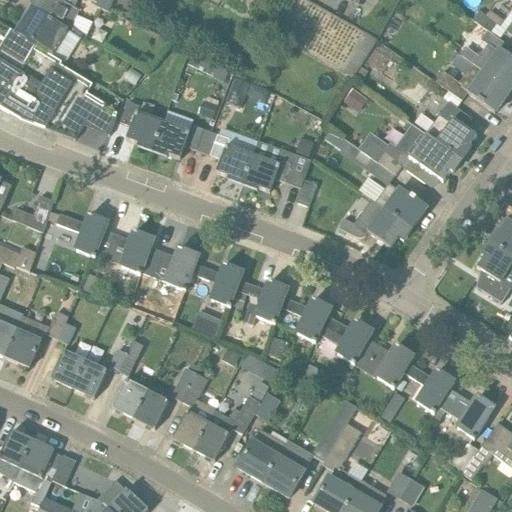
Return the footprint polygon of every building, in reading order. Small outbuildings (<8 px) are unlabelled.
[(73,27),(78,17),(77,16),(78,12),(61,4),(62,3),(55,0),(29,0),(31,10),(68,32),(69,33),(73,27)] [(55,0),(62,3),(61,4),(78,12),(77,16),(78,17),(80,13),(74,9),(78,0),(55,0)] [(86,0),(96,4),(94,7),(107,13),(113,0),(86,0)] [(69,33),(68,32),(31,10),(15,35),(15,36),(36,48),(35,50),(62,66),(63,67),(80,40),(69,33)] [(491,36),(498,26),(480,13),(473,23),(474,23),(491,36)] [(69,33),(80,40),(84,35),(73,27),(69,33)] [(119,115),(88,96),(94,86),(63,67),(62,66),(35,50),(36,48),(15,36),(15,35),(10,32),(8,36),(0,49),(0,109),(21,123),(37,128),(69,140),(75,142),(84,128),(110,138),(119,115)] [(353,82),(377,42),(369,37),(344,76),(353,82)] [(496,53),(488,46),(480,58),(465,47),(458,57),(510,94),(510,93),(505,89),(511,79),(511,59),(498,50),(496,53)] [(148,74),(155,64),(144,57),(138,68),(148,74)] [(510,94),(458,57),(451,67),(464,77),(459,85),(443,73),(435,84),(462,103),(468,95),(494,115),(510,94)] [(136,91),(146,76),(135,68),(124,83),(136,91)] [(244,111),(252,88),(236,82),(228,105),(244,111)] [(214,122),(221,104),(209,99),(207,104),(203,103),(198,116),(214,122)] [(152,154),(163,125),(137,115),(140,109),(128,104),(120,125),(131,129),(126,142),(138,146),(137,149),(152,154)] [(460,162),(470,148),(468,147),(476,136),(464,128),(470,120),(449,104),(425,137),(460,162)] [(189,134),(163,125),(152,154),(167,159),(168,157),(180,162),(185,149),(196,153),(203,132),(191,128),(189,134)] [(242,187),(253,157),(232,150),(235,143),(217,137),(210,157),(221,162),(216,175),(228,179),(227,181),(242,187)] [(452,174),(460,162),(425,137),(408,160),(402,156),(397,162),(403,167),(402,168),(424,184),(431,175),(443,183),(450,173),(452,174)] [(314,144),(301,140),(295,158),(308,162),(314,144)] [(347,143),(339,154),(386,188),(388,186),(389,187),(396,177),(347,143)] [(279,167),(253,157),(242,187),(257,193),(258,191),(270,195),(275,182),(285,186),(293,165),(282,161),(279,167)] [(311,212),(319,188),(302,183),(295,207),(311,212)] [(399,189),(397,192),(389,187),(388,186),(386,188),(374,205),(406,227),(411,231),(426,209),(399,189)] [(43,235),(54,203),(40,198),(33,218),(18,213),(14,225),(43,235)] [(406,227),(374,205),(358,228),(344,220),(338,232),(353,240),(359,241),(364,240),(368,234),(390,251),(406,227)] [(86,227),(60,216),(56,226),(80,236),(74,253),(94,261),(105,234),(108,225),(92,219),(93,218),(89,217),(89,219),(86,227)] [(511,225),(506,222),(500,233),(498,232),(490,245),(511,258),(511,225)] [(150,250),(153,241),(137,236),(138,235),(134,233),(133,236),(134,236),(131,243),(105,234),(94,261),(95,262),(97,260),(120,267),(119,270),(139,278),(150,250)] [(511,258),(490,245),(481,259),(483,260),(476,271),(488,278),(483,287),(501,299),(508,288),(502,285),(511,268),(511,258)] [(20,257),(0,248),(0,263),(3,265),(29,275),(36,255),(23,250),(20,257)] [(195,267),(198,258),(182,252),(183,251),(179,250),(178,252),(179,252),(176,260),(150,250),(139,278),(147,281),(149,275),(166,281),(163,287),(185,295),(195,267)] [(221,276),(207,271),(204,281),(201,288),(213,293),(209,304),(229,311),(236,291),(240,283),(243,274),(227,268),(228,267),(224,266),(223,268),(224,269),(221,276)] [(207,271),(195,267),(191,276),(204,281),(207,271)] [(284,300),(288,291),(272,285),(272,284),(269,282),(268,285),(269,285),(266,292),(240,283),(236,291),(263,301),(256,321),(273,327),(280,309),(284,300)] [(0,358),(5,360),(23,319),(0,308),(0,303),(5,291),(0,289),(0,358)] [(331,310),(316,302),(313,300),(312,302),(309,309),(284,300),(280,309),(304,319),(295,336),(312,345),(317,335),(326,319),(331,310)] [(193,329),(216,337),(222,320),(200,312),(193,329)] [(58,342),(65,326),(68,320),(57,314),(49,330),(23,319),(5,360),(29,371),(41,342),(40,342),(44,336),(58,342)] [(350,331),(326,319),(317,335),(340,348),(335,357),(351,367),(358,356),(367,341),(372,333),(357,325),(358,324),(355,322),(354,324),(350,331)] [(68,347),(76,330),(65,326),(58,342),(68,347)] [(118,373),(134,343),(135,340),(123,335),(116,351),(117,352),(110,368),(118,373)] [(282,363),(288,346),(273,340),(267,358),(282,363)] [(391,356),(367,341),(358,356),(382,371),(376,382),(392,391),(403,373),(408,365),(413,357),(398,349),(399,348),(396,346),(394,348),(395,349),(391,356)] [(129,378),(143,348),(134,343),(118,373),(129,378)] [(234,368),(241,355),(228,348),(221,361),(234,368)] [(74,388),(85,363),(64,354),(51,380),(53,380),(54,378),(74,388)] [(251,356),(244,371),(272,385),(279,370),(251,356)] [(95,400),(108,373),(85,363),(74,388),(95,398),(94,400),(95,400)] [(319,383),(324,372),(309,364),(303,376),(319,383)] [(431,380),(408,365),(403,373),(427,388),(416,406),(431,416),(438,406),(448,391),(453,383),(439,374),(440,373),(437,371),(435,373),(436,374),(431,380)] [(182,405),(197,376),(186,371),(171,399),(182,405)] [(194,452),(215,413),(198,403),(208,382),(197,376),(182,405),(190,409),(171,443),(173,443),(174,441),(194,452)] [(136,418),(148,393),(126,382),(113,409),(114,410),(115,408),(136,418)] [(472,406),(448,391),(438,406),(461,422),(456,432),(471,442),(493,409),(479,400),(480,399),(477,397),(475,399),(476,399),(472,406)] [(155,431),(170,404),(148,393),(136,418),(155,428),(154,431),(155,431)] [(255,415),(266,396),(261,393),(258,400),(250,396),(240,414),(234,411),(229,421),(215,413),(194,452),(214,463),(213,465),(214,465),(232,432),(242,437),(255,415)] [(271,422),(281,404),(267,395),(266,396),(255,415),(271,422)] [(328,460),(347,426),(335,419),(312,457),(314,458),(325,464),(328,460)] [(347,426),(328,460),(341,468),(361,435),(347,426)] [(511,436),(497,426),(482,447),(502,461),(508,454),(511,456),(511,436)] [(285,447),(260,432),(254,443),(253,442),(237,470),(263,485),(289,443),(288,443),(285,447)] [(11,434),(0,456),(0,476),(14,482),(13,485),(14,485),(32,446),(11,437),(12,434),(11,434)] [(289,500),(305,473),(314,458),(312,457),(289,443),(263,485),(289,500)] [(474,459),(478,452),(468,445),(458,460),(448,455),(442,463),(461,477),(474,459)] [(52,455),(32,446),(14,485),(35,495),(27,511),(38,511),(45,499),(51,484),(43,481),(54,454),(53,453),(52,455)] [(64,489),(76,464),(64,458),(52,483),(61,487),(64,489)] [(474,459),(461,477),(472,484),(484,466),(474,459)] [(344,469),(341,468),(336,476),(333,474),(331,479),(330,478),(314,505),(324,511),(345,511),(362,483),(361,483),(359,487),(345,480),(348,475),(342,473),(344,469)] [(399,502),(411,482),(399,474),(387,494),(399,502)] [(126,492),(115,482),(97,502),(106,505),(113,511),(148,511),(126,491),(126,492)] [(412,509),(424,489),(411,482),(399,502),(412,509)] [(379,511),(381,509),(380,508),(387,497),(362,483),(345,511),(379,511)] [(491,511),(497,502),(481,492),(469,511),(491,511)] [(73,511),(54,503),(45,499),(38,511),(73,511)] [(113,511),(106,505),(97,502),(87,511),(113,511)]
